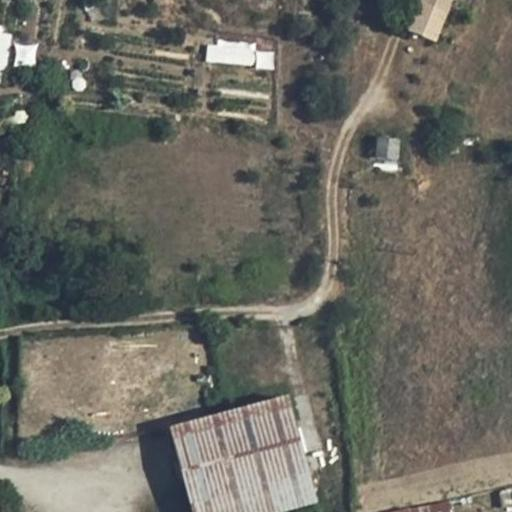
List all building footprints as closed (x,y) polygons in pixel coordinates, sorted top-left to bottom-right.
[(450,0),(425,0),(418,18),(430,23),(436,11),(444,14),(450,0)] [(254,43),(207,43),(207,62),(254,63),(254,43)] [(17,46),(16,63),(34,64),(35,47),(17,46)] [(379,139),(377,159),(396,161),(397,141),(379,139)] [(290,395),(171,423),(191,511),(283,511),(316,504),(290,395)] [(449,511),(447,501),(401,511),(449,511)]
